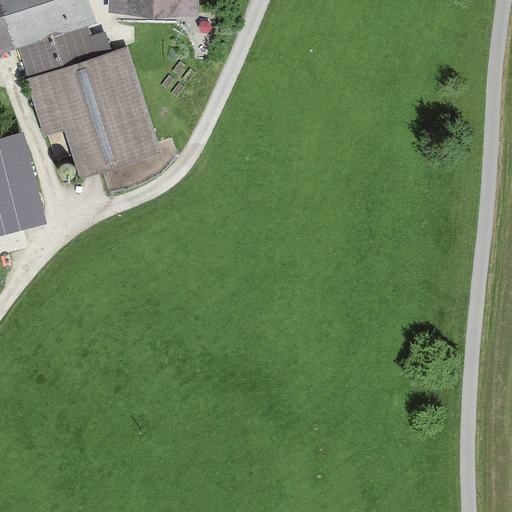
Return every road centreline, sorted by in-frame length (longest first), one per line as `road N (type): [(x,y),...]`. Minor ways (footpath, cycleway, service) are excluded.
road 1 (unclassified): [(473,511),(492,156),(511,13)]
road 2 (track): [(256,0),(190,155),(149,194),(65,231),(0,310)]
